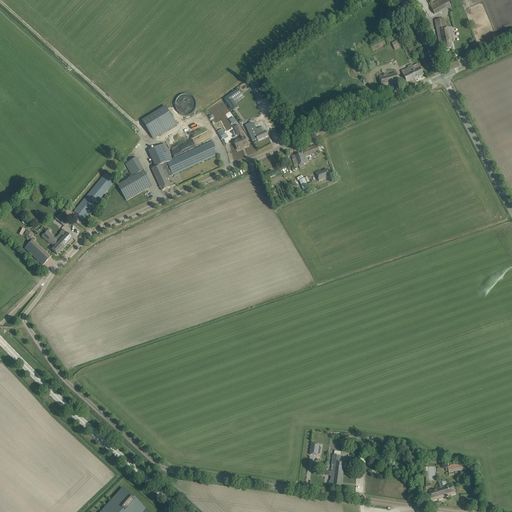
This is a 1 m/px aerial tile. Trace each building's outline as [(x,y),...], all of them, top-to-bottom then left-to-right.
[(435,14),(450,6),(447,0),(439,0),(430,5),(435,14)] [(382,28),(393,22),(390,16),(379,22),(382,28)] [(453,48),(452,43),(451,40),(454,39),(452,27),(446,28),(444,18),(435,20),(439,43),(442,43),(443,50),(453,48)] [(397,40),(392,43),(395,50),(400,47),(397,40)] [(410,49),(412,55),(420,52),(418,46),(410,49)] [(401,71),(405,78),(407,82),(424,75),(420,68),(415,70),(412,64),(408,66),(409,68),(401,71)] [(389,86),(399,83),(397,74),(389,76),(388,74),(379,77),(382,86),(389,84),(389,86)] [(255,80),(251,83),(259,94),(263,92),(255,80)] [(238,107),(233,101),(241,94),(238,89),(224,99),(233,111),(238,107)] [(176,125),(168,112),(165,107),(142,121),(153,139),(176,125)] [(257,129),(256,129),(254,124),(251,123),(245,125),(252,142),(257,139),(258,141),(268,136),(266,131),(265,132),(263,127),(257,129)] [(240,135),(243,133),(239,126),(234,128),(238,136),(240,135)] [(242,139),(234,142),(235,145),(237,149),(243,147),(244,147),(248,145),(246,141),(245,138),(243,133),(240,135),(242,139)] [(157,167),(152,169),(162,191),(171,187),(167,180),(171,178),(170,177),(218,154),(213,142),(170,161),(165,148),(166,148),(165,144),(150,151),(157,167)] [(295,148),(289,150),(291,156),(294,155),(295,159),(293,160),(295,167),(299,166),(304,164),(307,163),(305,157),(314,154),(316,153),(320,152),(317,145),(306,149),(306,151),(297,154),(295,148)] [(321,171),(316,173),(319,181),(330,177),(327,169),(324,170),(325,171),(321,173),(321,171)] [(281,170),(269,174),(273,184),(281,181),(278,174),(282,172),(281,170)] [(133,177),(118,186),(127,201),(153,186),(144,171),(133,177)] [(115,181),(106,173),(74,212),(83,220),(115,181)] [(311,177),(310,175),(302,180),(307,189),(318,184),(314,176),(311,177)] [(70,220),(62,214),(57,221),(65,227),(70,220)] [(47,231),(41,236),(50,244),(51,243),(53,246),(52,247),(50,249),(53,252),(57,255),(64,248),(57,242),(57,243),(54,240),(55,239),(47,231)] [(55,239),(54,240),(57,243),(57,242),(64,248),(72,239),(69,235),(66,233),(63,236),(59,241),(56,238),(55,239)] [(24,249),(39,262),(42,266),(49,258),(31,242),(24,249)] [(310,455),(317,456),(320,454),(321,445),(319,445),(312,444),(310,455)] [(341,488),(342,483),(344,463),(340,462),(341,456),(333,455),(332,462),(332,465),(334,466),(333,470),(331,469),(331,472),(330,476),(334,476),(333,481),(330,481),(329,486),(333,486),(333,487),(341,488)] [(448,467),(449,473),(462,470),(461,464),(448,467)] [(452,483),(442,486),(428,491),(431,501),(455,494),(452,483)] [(146,511),(138,504),(121,489),(100,511),(146,511)]
